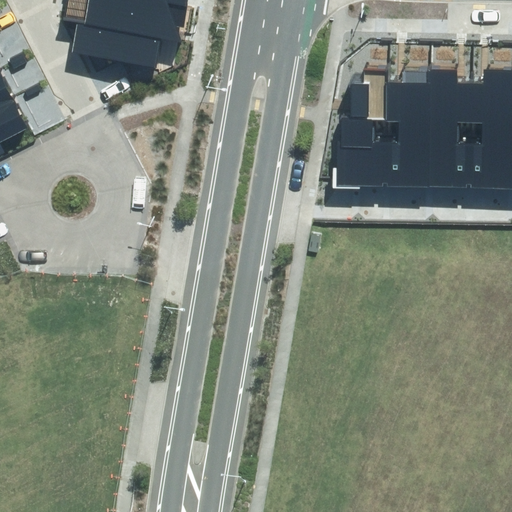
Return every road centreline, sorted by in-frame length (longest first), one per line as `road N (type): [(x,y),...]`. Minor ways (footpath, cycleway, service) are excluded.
road 1 (tertiary): [(300,0),(219,442),(196,511)]
road 2 (tertiary): [(184,511),(183,442),(252,0)]
road 3 (residential): [(101,169),(119,208),(96,244),(53,245),(32,224),(29,195)]
